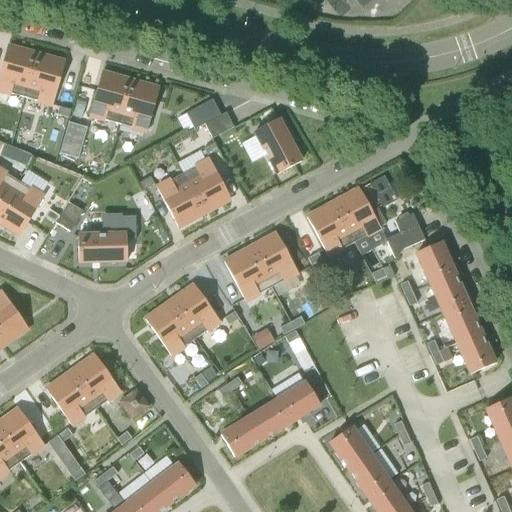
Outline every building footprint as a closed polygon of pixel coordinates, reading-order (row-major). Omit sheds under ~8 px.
[(7,47),(0,73),(0,91),(24,98),(36,55),(7,47)] [(36,55),(24,98),(53,106),(65,63),(36,55)] [(102,74),(89,117),(118,125),(130,82),(102,74)] [(130,82),(118,125),(147,133),(159,90),(130,82)] [(212,100),(186,114),(194,130),(204,125),(221,116),(212,100)] [(59,108),(57,115),(69,119),(71,111),(59,108)] [(221,116),(204,125),(212,139),(233,128),(226,114),(221,116)] [(278,120),(255,133),(278,175),(301,162),(278,120)] [(68,123),(60,154),(78,159),(87,128),(68,123)] [(214,144),(203,149),(207,156),(218,151),(214,144)] [(209,161),(183,175),(204,214),(230,200),(209,161)] [(0,171),(0,211),(18,182),(0,171)] [(183,175),(157,189),(178,228),(204,214),(183,175)] [(150,178),(140,183),(143,190),(154,185),(150,178)] [(18,182),(0,211),(0,223),(20,236),(43,198),(18,182)] [(359,190),(333,204),(354,243),(380,229),(387,225),(378,209),(371,213),(359,190)] [(68,203),(55,224),(70,233),(83,212),(68,203)] [(333,204),(307,218),(328,257),(354,243),(333,204)] [(49,211),(45,217),(55,224),(59,217),(49,211)] [(400,234),(386,240),(394,259),(395,259),(403,250),(424,241),(413,215),(395,222),(400,234)] [(126,235),(78,236),(79,263),(127,262),(126,235)] [(276,235),(250,249),(271,288),(298,274),(276,235)] [(440,243),(416,254),(430,285),(454,274),(440,243)] [(250,249),(224,263),(245,302),(271,288),(250,249)] [(318,253),(307,259),(311,266),(321,260),(318,253)] [(383,270),(372,275),(375,282),(386,277),(383,270)] [(454,274),(430,285),(444,315),(467,304),(454,274)] [(407,282),(400,286),(405,296),(412,293),(407,282)] [(194,286),(170,303),(195,340),(219,323),(194,286)] [(2,293),(0,294),(0,341),(3,347),(28,330),(2,293)] [(412,293),(405,296),(410,307),(417,304),(412,293)] [(170,303),(145,320),(171,357),(195,340),(170,303)] [(467,304),(444,315),(457,344),(480,334),(467,304)] [(234,313),(224,320),(228,326),(239,320),(238,319),(234,313)] [(300,318),(290,324),(294,330),(304,325),(300,318)] [(290,324),(280,329),(284,336),(294,330),(290,324)] [(295,332),(285,338),(288,344),(299,339),(295,332)] [(480,334),(457,344),(471,375),(494,365),(480,334)] [(434,342),(426,345),(431,356),(439,352),(434,342)] [(439,352),(431,356),(436,366),(443,363),(439,352)] [(95,356),(70,373),(97,411),(121,394),(95,356)] [(70,373),(46,390),(73,428),(97,411),(70,373)] [(201,375),(194,380),(201,390),(208,385),(201,375)] [(237,379),(228,386),(232,392),(242,385),(237,379)] [(306,384),(277,402),(290,424),(320,406),(306,384)] [(225,388),(218,392),(223,399),(232,392),(228,386),(225,388)] [(137,392),(121,403),(132,418),(134,417),(147,407),(137,392)] [(511,404),(509,399),(486,409),(500,440),(511,434),(511,404)] [(277,402),(249,419),(262,441),(290,424),(277,402)] [(18,410),(0,422),(0,435),(20,465),(45,448),(18,410)] [(249,419),(220,436),(234,458),(262,441),(249,419)] [(401,422),(394,426),(399,436),(406,433),(401,422)] [(351,428),(330,443),(348,470),(370,456),(351,428)] [(68,431),(59,438),(63,444),(73,437),(68,431)] [(127,433),(117,440),(122,447),(131,440),(127,433)] [(406,433),(399,436),(403,447),(411,444),(406,433)] [(511,434),(500,440),(511,467),(511,434)] [(0,435),(0,479),(20,465),(0,435)] [(477,438),(469,441),(474,452),(481,448),(477,438)] [(481,448),(474,452),(479,462),(486,459),(481,448)] [(139,449),(129,456),(134,462),(144,455),(139,449)] [(370,456),(348,470),(367,497),(388,483),(370,456)] [(179,465),(152,485),(168,506),(195,485),(179,465)] [(80,469),(70,476),(75,482),(85,475),(80,469)] [(113,470),(103,477),(108,483),(117,476),(113,470)] [(103,477),(94,484),(99,490),(108,483),(103,477)] [(388,483),(367,497),(377,511),(403,511),(407,510),(388,483)] [(428,483),(421,487),(425,497),(433,494),(428,483)] [(152,485),(126,506),(131,511),(159,511),(168,506),(152,485)] [(433,494),(425,497),(430,508),(438,505),(433,494)] [(503,497),(496,501),(501,511),(508,508),(503,497)]
